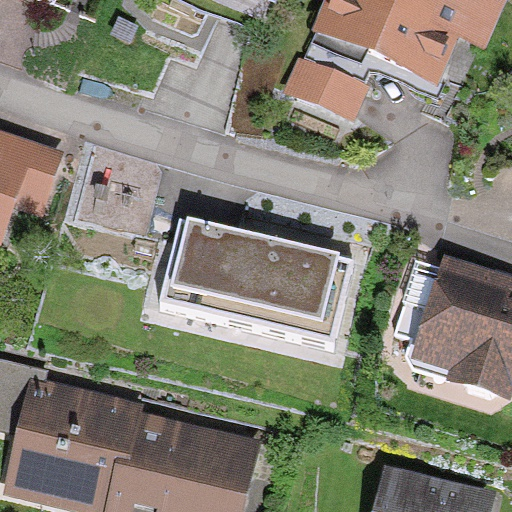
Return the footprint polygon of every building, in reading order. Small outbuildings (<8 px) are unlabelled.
[(277,0),(242,0),(273,12),(277,0)] [(428,84),(464,0),(334,0),(320,35),(315,33),(287,98),(345,123),(372,60),(428,84)] [(0,236),(20,176),(0,168),(0,236)] [(336,255),(189,218),(173,282),(320,318),(336,255)] [(511,391),(511,298),(414,268),(401,310),(434,321),(421,362),(459,375),(456,383),(464,397),(485,403),(499,396),(502,388),(511,391)] [(37,397),(41,378),(0,368),(0,393),(27,400),(6,492),(39,500),(40,502),(42,501),(89,511),(111,511),(113,508),(130,511),(237,511),(249,460),(176,443),(166,448),(163,448),(159,438),(149,433),(140,434),(132,441),(129,440),(132,426),(130,426),(127,420),(127,418),(37,397)] [(481,511),(483,508),(385,485),(378,511),(481,511)]
